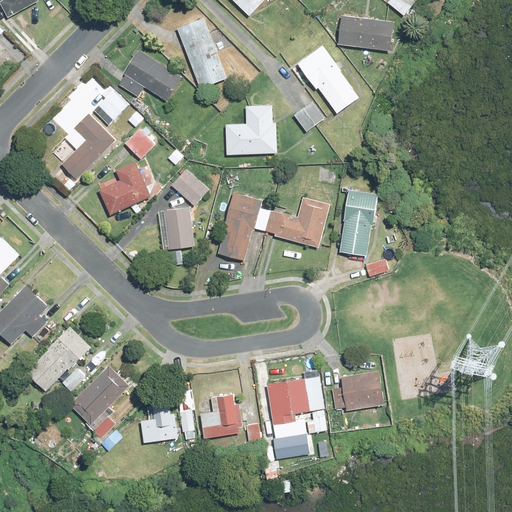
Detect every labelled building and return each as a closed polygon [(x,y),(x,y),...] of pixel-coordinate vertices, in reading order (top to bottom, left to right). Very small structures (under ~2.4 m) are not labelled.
[(6,0),(15,14),(38,0),(6,0)] [(235,0),(253,18),(270,0),(235,0)] [(391,0),(391,2),(408,15),(419,0),(391,0)] [(400,18),(345,13),(341,45),(397,51),(400,18)] [(209,16),(179,27),(203,91),(233,80),(209,16)] [(326,41),(300,61),(340,111),(365,91),(326,41)] [(188,75),(142,48),(121,85),(143,98),(149,88),(173,102),(188,75)] [(115,88),(100,103),(117,120),(132,105),(115,88)] [(314,98),(295,112),(310,132),(329,118),(314,98)] [(229,122),(229,154),(282,154),(283,103),(250,103),(250,122),(229,122)] [(65,163),(81,180),(123,137),(95,109),(77,127),(89,138),(65,163)] [(145,125),(127,142),(143,160),(161,143),(145,125)] [(99,190),(111,216),(157,196),(140,160),(121,169),(125,179),(99,190)] [(188,165),(173,184),(200,206),(215,188),(188,165)] [(354,187),(342,250),(372,256),(384,192),(354,187)] [(237,190),(220,253),(248,261),(257,230),(323,248),(336,202),(308,194),(304,208),(237,190)] [(193,204),(161,208),(166,249),(197,246),(193,204)] [(0,225),(0,279),(27,254),(0,225)] [(389,271),(386,258),(364,264),(368,277),(389,271)] [(31,278),(0,309),(0,330),(16,345),(29,332),(37,340),(54,322),(44,312),(54,301),(31,278)] [(74,325),(31,368),(53,390),(96,347),(74,325)] [(113,362),(72,404),(94,425),(135,383),(113,362)] [(204,410),(207,436),(247,432),(240,369),(215,372),(217,389),(211,389),(213,409),(204,410)] [(380,371),(341,377),(342,387),(332,389),(335,409),(346,407),(346,411),(385,405),(380,371)] [(325,375),(271,381),(276,424),(310,420),(311,431),(332,429),(325,375)] [(143,409),(146,442),(184,438),(181,405),(143,409)] [(112,412),(95,428),(105,438),(122,422),(112,412)] [(127,432),(120,425),(106,439),(112,446),(127,432)] [(272,439),(275,458),(310,453),(307,434),(272,439)] [(326,439),(314,441),(317,461),(330,459),(326,439)]
